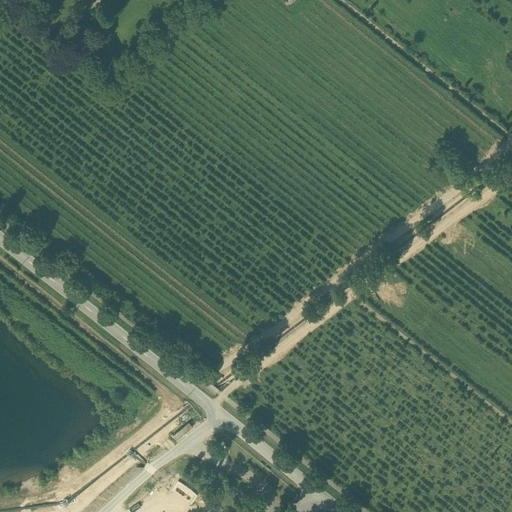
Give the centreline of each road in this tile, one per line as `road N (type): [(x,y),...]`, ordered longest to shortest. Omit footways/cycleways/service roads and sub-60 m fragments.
road 1 (track): [(99,511),(209,425),(226,391),(511,174)]
road 2 (tertiary): [(0,238),(342,511)]
road 3 (track): [(511,137),(339,0)]
